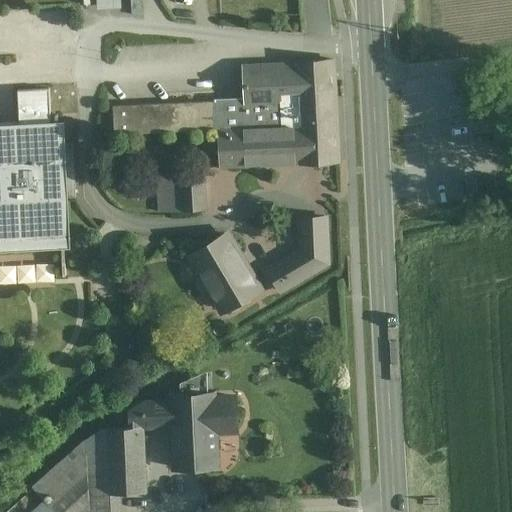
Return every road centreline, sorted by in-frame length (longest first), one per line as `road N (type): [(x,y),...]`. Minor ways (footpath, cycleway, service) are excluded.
road 1 (secondary): [(372,77),(392,511)]
road 2 (unclassified): [(511,57),(372,77)]
